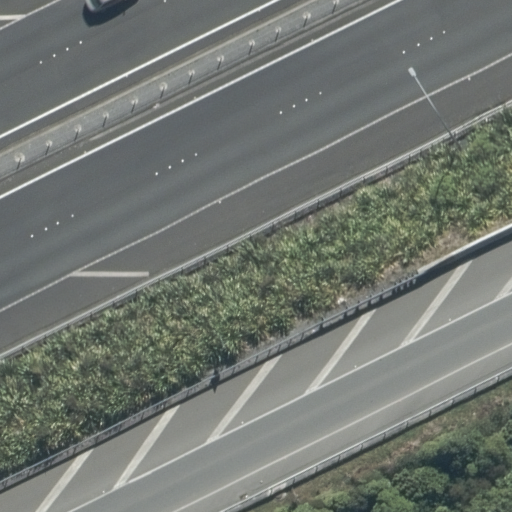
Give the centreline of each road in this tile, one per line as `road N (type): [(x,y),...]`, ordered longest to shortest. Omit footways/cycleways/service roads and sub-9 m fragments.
road 1 (trunk): [(506,0),(0,251)]
road 2 (trunk): [(511,301),(77,511)]
road 3 (trunk): [(0,81),(163,0)]
